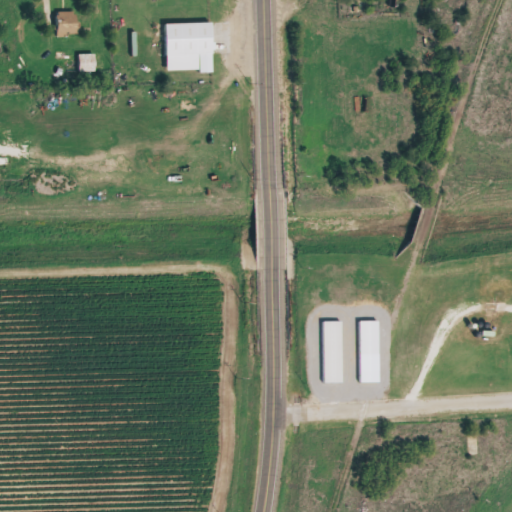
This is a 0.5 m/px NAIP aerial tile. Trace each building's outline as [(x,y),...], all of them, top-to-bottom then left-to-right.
[(0,28),(18,29),(18,12),(0,11),(0,28)] [(56,11),(56,36),(78,36),(78,11),(56,11)] [(213,71),(213,22),(166,22),(166,71),(213,71)] [(78,74),(95,74),(95,53),(78,53),(78,74)] [(343,321),(323,321),(323,382),(343,382),(343,321)] [(496,368),(511,368),(511,349),(496,349),(496,368)]
